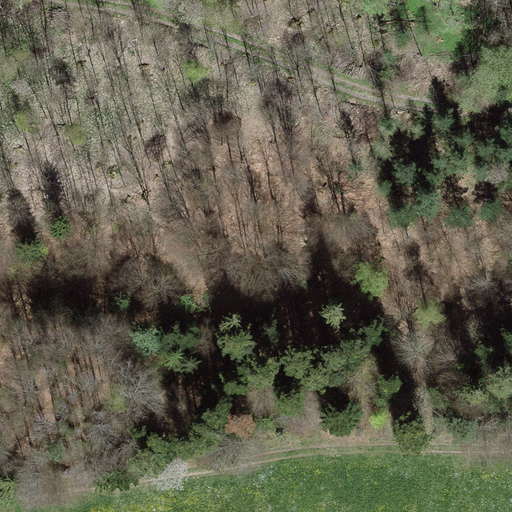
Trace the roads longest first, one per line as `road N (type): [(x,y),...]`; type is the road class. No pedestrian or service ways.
road 1 (track): [(511,447),(344,455),(105,497),(0,495)]
road 2 (track): [(102,0),(420,104),(511,117)]
